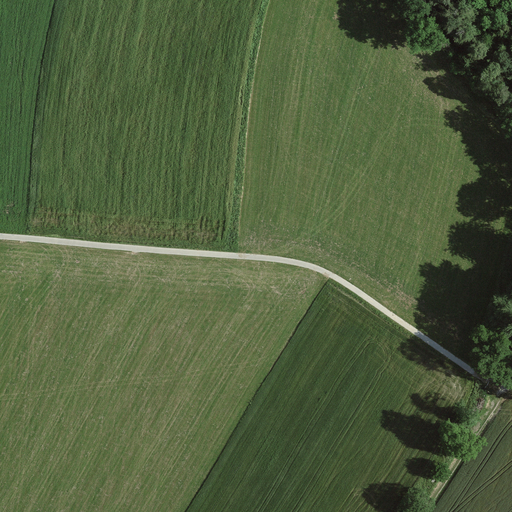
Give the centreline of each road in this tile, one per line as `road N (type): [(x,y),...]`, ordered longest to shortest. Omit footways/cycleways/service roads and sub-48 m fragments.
road 1 (track): [(477,374),(353,287),(292,261),(0,236)]
road 2 (track): [(502,385),(426,511)]
